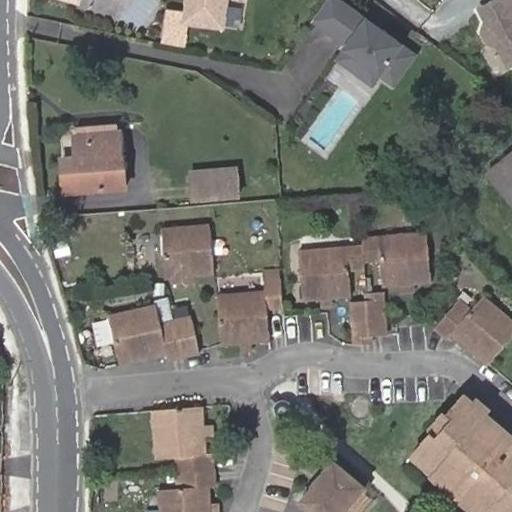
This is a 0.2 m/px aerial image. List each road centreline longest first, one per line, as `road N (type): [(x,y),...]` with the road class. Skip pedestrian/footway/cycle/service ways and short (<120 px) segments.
road 1 (residential): [(511,412),(466,374),(432,364),(360,367),(306,357),(247,383)]
road 2 (residential): [(247,383),(56,398)]
road 3 (tertiary): [(0,252),(49,350),(56,398)]
road 4 (residential): [(244,511),(260,442),(247,383)]
